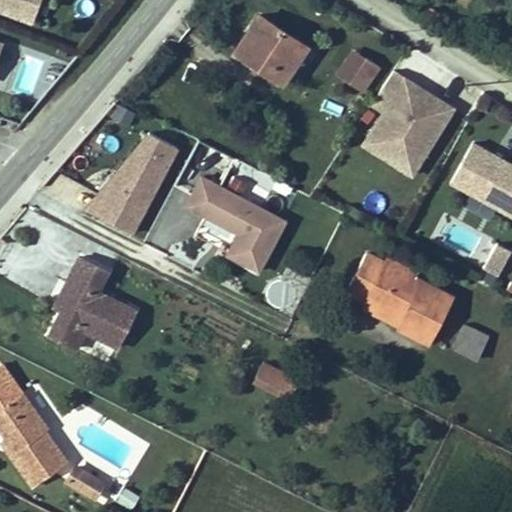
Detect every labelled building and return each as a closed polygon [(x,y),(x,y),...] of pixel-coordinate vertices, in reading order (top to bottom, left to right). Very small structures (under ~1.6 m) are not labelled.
[(29,0),(0,0),(0,14),(21,22),(29,0)] [(258,14),(235,49),(283,81),(306,46),(258,14)] [(364,57),(351,49),(336,75),(349,83),(364,57)] [(377,65),(364,57),(349,83),(361,90),(377,65)] [(450,107),(390,71),(369,104),(380,112),(359,144),(409,177),(450,107)] [(115,102),(110,116),(128,123),(133,109),(115,102)] [(146,127),(84,205),(131,229),(178,145),(146,127)] [(511,166),(471,144),(449,184),(511,218),(511,166)] [(285,217),(202,174),(187,203),(239,230),(229,251),(260,267),(285,217)] [(414,277),(383,261),(365,252),(346,290),(364,299),(400,318),(397,324),(430,341),(453,297),(414,277)] [(71,284),(60,307),(47,333),(75,347),(83,330),(116,346),(134,308),(97,290),(106,271),(76,256),(64,281),(71,284)] [(383,261),(414,277),(416,272),(386,257),(383,261)] [(53,304),(60,307),(71,284),(64,281),(53,304)] [(364,299),(360,306),(397,324),(400,318),(364,299)] [(476,359),(488,335),(464,323),(452,347),(476,359)] [(284,372),(263,360),(256,373),(278,384),(284,372)] [(0,365),(0,374),(15,395),(19,392),(0,365)] [(0,430),(3,435),(13,449),(7,453),(30,483),(63,460),(42,430),(45,427),(19,392),(15,395),(0,374),(0,430)] [(0,437),(0,442),(7,453),(13,449),(3,435),(0,437)] [(99,496),(106,474),(71,462),(64,485),(99,496)] [(124,486),(117,500),(133,507),(139,493),(124,486)]
